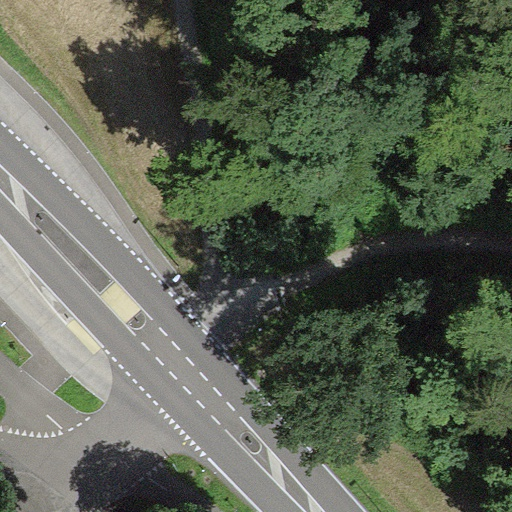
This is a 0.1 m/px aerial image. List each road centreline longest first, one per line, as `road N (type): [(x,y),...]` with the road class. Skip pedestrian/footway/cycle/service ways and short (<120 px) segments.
road 1 (track): [(197,0),(241,290)]
road 2 (track): [(241,290),(391,247),(467,237),(511,241)]
road 3 (secondary): [(0,174),(188,375)]
road 4 (track): [(0,371),(173,511)]
road 5 (residential): [(40,492),(101,455),(188,375)]
road 6 (secondary): [(188,375),(319,511)]
